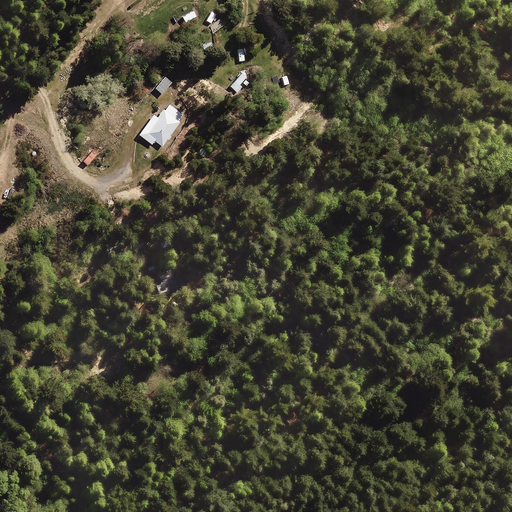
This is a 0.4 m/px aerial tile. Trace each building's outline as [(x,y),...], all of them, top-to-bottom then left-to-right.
[(192,5),(180,13),(186,23),(198,15),(192,5)] [(220,12),(210,7),(204,20),(214,25),(220,12)] [(173,37),(161,27),(152,38),(163,48),(173,37)] [(149,35),(142,28),(130,41),(137,48),(149,35)] [(214,51),(212,36),(199,38),(202,53),(214,51)] [(285,61),(277,59),(270,83),(278,85),(285,61)] [(247,80),(239,75),(232,86),(240,92),(247,80)] [(158,118),(152,114),(137,135),(152,145),(154,141),(162,146),(184,114),(168,103),(158,118)]
